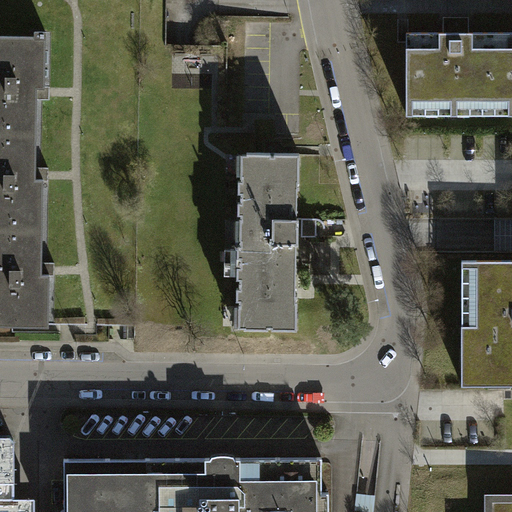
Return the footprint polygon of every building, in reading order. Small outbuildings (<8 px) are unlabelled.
[(511,38),(464,39),(408,39),(409,122),(511,121),(511,38)] [(0,140),(39,140),(39,105),(39,94),(47,94),(48,45),(0,44),(0,140)] [(39,164),(39,140),(0,140),(0,228),(46,228),(47,178),(39,178),(39,164)] [(241,158),(240,331),(295,331),(296,246),(297,159),(241,158)] [(46,255),(46,228),(0,228),(0,323),(51,324),(52,274),(46,274),(46,255)] [(511,265),(464,265),(464,388),(511,387),(511,265)] [(0,498),(19,498),(19,440),(0,440),(0,498)] [(68,464),(68,511),(327,511),(327,463),(241,464),(68,464)] [(43,511),(43,498),(19,498),(0,498),(0,511),(43,511)] [(491,511),(511,511),(511,499),(491,499),(491,511)]
